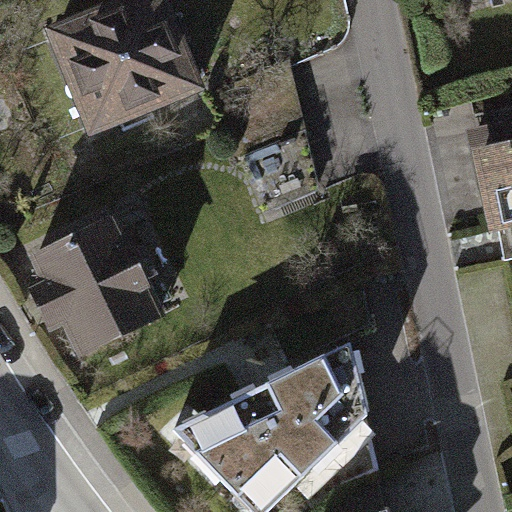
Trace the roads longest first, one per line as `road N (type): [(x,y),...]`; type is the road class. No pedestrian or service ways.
road 1 (residential): [(371,0),(483,511)]
road 2 (tertiary): [(77,511),(0,401)]
